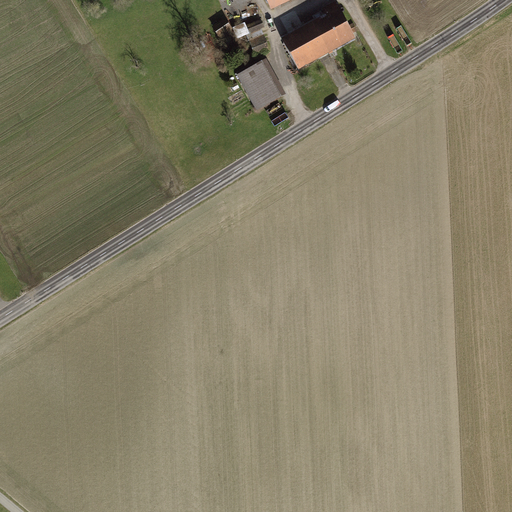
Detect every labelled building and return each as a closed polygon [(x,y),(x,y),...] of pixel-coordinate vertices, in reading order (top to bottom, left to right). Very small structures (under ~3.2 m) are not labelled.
[(264,0),(270,12),(296,0),(264,0)] [(325,17),(281,41),(298,72),(354,41),(334,3),(321,10),(325,17)] [(224,20),(212,27),(218,38),(231,31),(224,20)] [(260,20),(247,24),(251,37),(264,32),(260,20)] [(244,24),(232,29),(238,42),(250,37),(244,24)] [(262,37),(249,41),(255,58),(268,54),(262,37)] [(265,61),(235,77),(255,112),(284,97),(265,61)]
